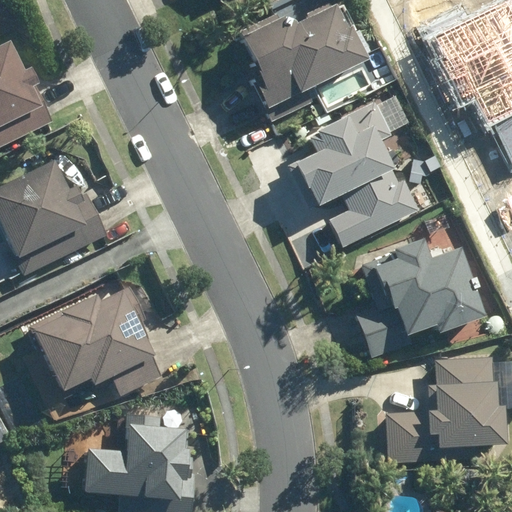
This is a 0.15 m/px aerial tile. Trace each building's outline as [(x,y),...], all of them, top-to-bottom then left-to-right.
[(327,11),(325,6),(276,29),(271,20),(225,42),(243,80),(237,83),(252,113),(258,110),(264,124),(307,105),(299,89),(352,64),(338,36),(344,33),(333,8),(327,11)] [(474,42),(495,37),(491,20),(470,25),(474,42)] [(0,146),(49,123),(32,89),(37,86),(29,69),(23,72),(9,43),(0,47),(0,146)] [(388,184),(369,143),(381,137),(365,103),(301,134),(302,136),(295,140),(303,155),(278,167),(290,192),(292,191),(300,209),(330,195),(338,212),(317,222),(330,249),(409,212),(394,181),(388,184)] [(82,204),(74,188),(66,191),(51,162),(0,186),(0,228),(15,258),(13,260),(21,277),(105,236),(88,201),(82,204)] [(420,260),(413,241),(383,252),(386,261),(382,262),(382,261),(380,257),(355,266),(370,309),(351,315),(366,358),(408,343),(405,333),(425,326),(428,335),(475,318),(451,249),(420,260)] [(151,359),(155,358),(138,325),(144,322),(127,288),(98,302),(96,297),(60,314),(59,312),(26,328),(30,336),(33,335),(59,389),(56,390),(61,401),(88,388),(91,393),(111,383),(119,398),(160,378),(151,359)] [(380,465),(470,460),(471,460),(470,451),(494,449),(492,411),(483,412),(481,387),(489,387),(488,359),(427,362),(428,387),(419,388),(421,407),(415,407),(416,413),(377,415),(380,465)] [(83,496),(119,498),(117,511),(190,511),(193,478),(188,478),(190,452),(186,452),(187,432),(157,430),(158,418),(127,416),(124,454),(87,451),(83,496)] [(471,473),(440,469),(437,490),(469,493),(471,473)]
